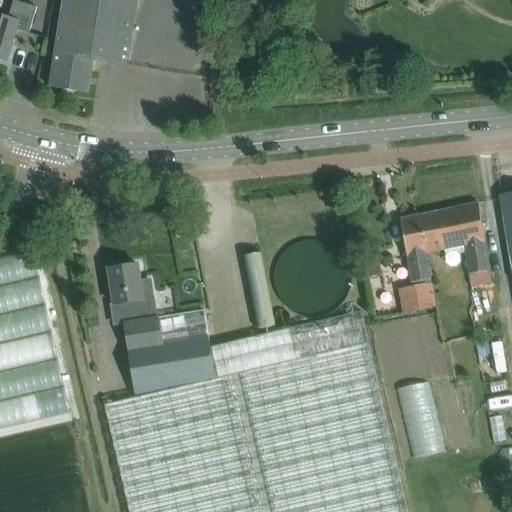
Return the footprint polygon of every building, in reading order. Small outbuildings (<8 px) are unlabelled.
[(64,0),(50,87),(88,93),(93,61),(126,66),(136,0),(64,0)] [(0,58),(6,61),(15,30),(29,34),(37,7),(14,1),(9,15),(4,18),(0,16),(0,58)] [(511,197),(501,199),(511,263),(511,197)] [(478,203),(419,215),(400,219),(414,283),(413,283),(414,287),(393,292),(398,314),(435,307),(426,254),(464,247),(469,275),(492,271),(478,203)] [(362,260),(366,279),(381,275),(377,257),(362,260)] [(203,311),(145,320),(141,301),(143,301),(137,265),(108,270),(114,305),(127,303),(130,323),(123,324),(135,398),(104,405),(128,511),(408,511),(361,312),(210,348),(208,337),(207,338),(203,311)] [(511,360),(510,347),(498,349),(496,337),(486,338),(491,380),(511,376),(511,360)] [(0,474),(0,487),(79,471),(64,401),(28,408),(34,436),(11,441),(13,453),(1,455),(4,474),(0,474)]
